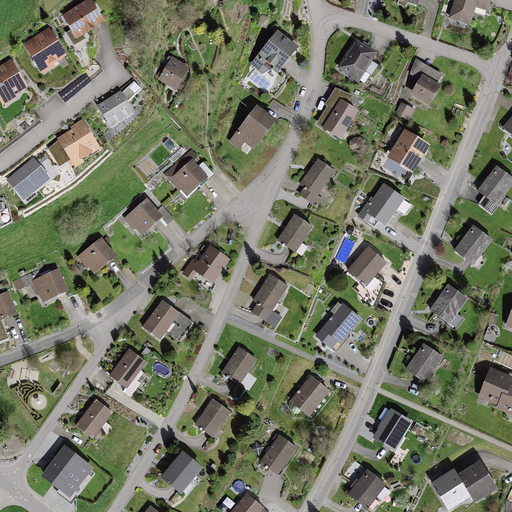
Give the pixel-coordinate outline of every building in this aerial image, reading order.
[(490,0),(456,0),(451,18),(470,24),(478,1),(489,4),(490,0)] [(102,21),(89,1),(65,17),(73,30),(77,36),(82,33),(102,21)] [(39,66),(41,69),(63,55),(54,39),(57,37),(53,30),(27,46),(34,58),(34,62),(35,65),(39,66)] [(73,30),(67,33),(74,45),(85,38),(82,33),(77,36),(73,30)] [(255,66),(254,66),(262,73),(270,66),(278,72),(271,80),(273,82),(266,90),(274,96),(289,78),(279,70),(296,48),(278,33),(267,47),(269,48),(261,58),(258,56),(252,63),(255,66)] [(372,76),(378,66),(370,61),(375,54),(357,42),(340,68),(355,77),(358,79),(364,71),(372,76)] [(183,66),(170,58),(161,71),(165,73),(162,78),(175,87),(180,79),(177,76),(183,66)] [(435,85),(441,75),(416,60),(410,74),(422,81),(424,78),(435,85)] [(0,69),(0,97),(1,97),(2,100),(25,87),(15,71),(18,69),(13,62),(0,69)] [(428,102),(438,87),(435,85),(424,78),(422,81),(414,94),(428,102)] [(137,90),(132,85),(122,94),(126,100),(137,90)] [(324,127),(341,102),(347,106),(352,98),(339,92),(318,123),(324,127)] [(99,107),(111,127),(134,113),(126,100),(122,94),(99,107)] [(324,127),(339,137),(340,138),(346,129),(357,112),(347,106),(341,102),(324,127)] [(414,110),(402,104),(397,114),(409,120),(414,110)] [(256,148),(274,126),(262,116),(264,113),(259,109),(255,114),(254,113),(250,118),(251,119),(239,134),(256,148)] [(95,144),(84,126),(61,139),(73,158),(95,144)] [(412,170),(427,146),(407,134),(397,149),(399,150),(394,159),(412,170)] [(363,150),(366,146),(364,141),(359,138),(354,139),(353,149),(358,152),(363,150)] [(56,168),(73,158),(61,139),(46,152),(56,168)] [(180,191),(183,188),(174,178),(192,162),(186,155),(165,174),(172,181),(180,191)] [(334,172),(318,160),(300,184),(305,188),(317,196),(334,172)] [(40,183),(46,178),(33,161),(9,180),(23,197),(32,190),(34,193),(42,186),(40,183)] [(197,168),(192,162),(174,178),(183,188),(188,195),(206,178),(197,168)] [(197,168),(206,178),(213,173),(203,163),(197,168)] [(511,181),(511,178),(498,168),(488,182),(487,181),(479,191),(486,196),(480,204),(492,214),(498,206),(496,204),(511,181)] [(404,200),(385,186),(372,204),(370,202),(360,217),(372,226),(377,220),(385,225),(397,209),(404,200)] [(317,196),(305,188),(300,195),(317,207),(322,200),(317,196)] [(411,205),(404,200),(397,209),(405,214),(411,205)] [(148,201),(129,217),(142,233),(161,217),(156,212),(148,201)] [(163,206),(156,212),(161,217),(168,225),(174,219),(163,206)] [(301,243),(312,227),(295,216),(278,241),(293,251),(299,242),(301,243)] [(464,240),(456,251),(472,263),(490,239),(475,227),(465,241),(464,240)] [(115,257),(102,240),(82,256),(95,272),(115,257)] [(228,261),(211,249),(200,265),(196,270),(213,282),(228,261)] [(364,286),(385,262),(369,249),(348,273),(364,286)] [(196,270),(200,265),(193,261),(185,273),(191,278),(196,270)] [(35,282),(42,279),(38,270),(18,279),(22,288),(35,282)] [(35,282),(44,301),(66,290),(57,271),(42,279),(35,282)] [(287,285),(270,274),(254,300),(259,303),(271,311),(287,285)] [(450,287),(440,300),(439,300),(431,310),(448,323),(465,298),(450,287)] [(16,313),(8,294),(0,296),(0,319),(1,319),(16,313)] [(179,313),(163,302),(144,328),(159,339),(165,331),(179,313)] [(271,311),(259,303),(253,312),(275,326),(281,317),(271,311)] [(341,342),(360,319),(344,306),(325,329),(341,342)] [(0,342),(9,339),(1,319),(0,319),(0,342)] [(416,360),(415,359),(407,370),(424,382),(441,357),(425,346),(416,360)] [(237,383),(243,374),(245,375),(256,359),(239,348),(222,373),(237,383)] [(130,350),(111,376),(126,388),(123,392),(130,397),(141,383),(131,376),(136,369),(138,371),(145,362),(130,350)] [(89,386),(103,394),(113,381),(107,377),(111,372),(103,366),(89,386)] [(500,404),(499,408),(501,404),(511,379),(492,371),(483,396),(490,399),(489,400),(500,404)] [(312,377),(300,392),(299,391),(298,392),(299,393),(292,402),(294,403),(291,407),(291,411),(294,413),(299,413),(302,410),(308,415),(328,391),(312,377)] [(511,379),(501,404),(499,408),(511,413),(511,411),(511,382),(510,382),(511,379)] [(217,426),(219,428),(230,412),(214,400),(196,425),(211,435),(217,426)] [(112,412),(97,401),(77,426),(92,438),(100,428),(97,426),(102,419),(105,422),(112,412)] [(376,438),(393,448),(409,423),(392,412),(376,438)] [(280,436),(261,462),(276,473),(282,464),(284,465),(296,447),(280,436)] [(91,469),(66,450),(44,478),(70,498),(91,469)] [(186,480),(187,482),(199,467),(184,455),(165,478),(178,489),(186,480)] [(458,476),(471,496),(475,503),(484,497),(482,492),(494,485),(480,463),(458,476)] [(461,503),(471,496),(458,476),(454,470),(433,484),(447,506),(459,498),(461,503)] [(386,485),(384,484),(369,472),(358,485),(357,484),(349,494),(366,507),(372,511),(379,502),(375,498),(386,485)] [(259,511),(263,508),(247,496),(234,511),(259,511)]
